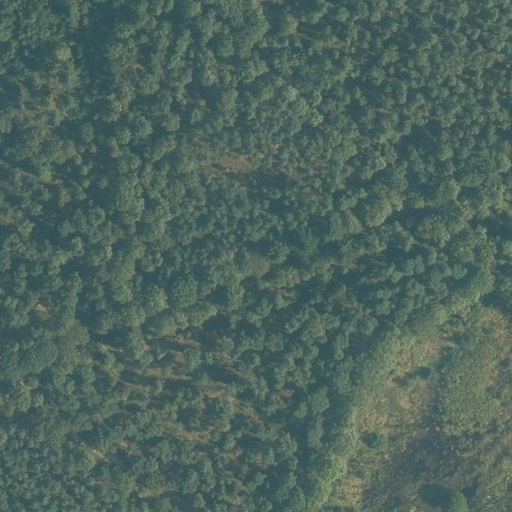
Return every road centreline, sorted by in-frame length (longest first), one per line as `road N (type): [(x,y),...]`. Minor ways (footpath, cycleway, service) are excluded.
road 1 (unknown): [(0,362),(511,158)]
road 2 (track): [(0,381),(198,511)]
